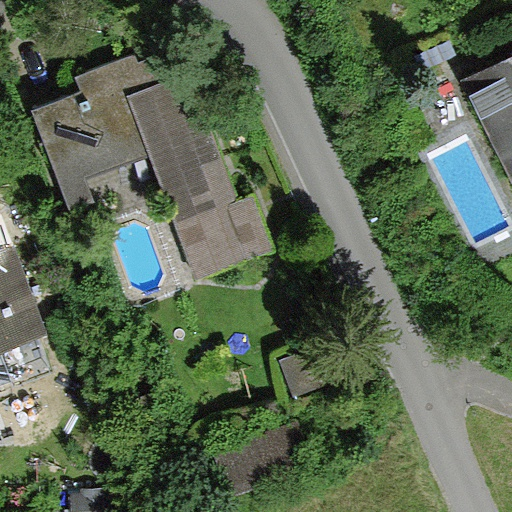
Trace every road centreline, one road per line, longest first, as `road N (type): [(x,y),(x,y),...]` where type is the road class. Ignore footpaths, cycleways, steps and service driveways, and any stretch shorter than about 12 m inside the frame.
road 1 (residential): [(409,380),(258,26),(231,0)]
road 2 (residential): [(471,511),(409,380)]
